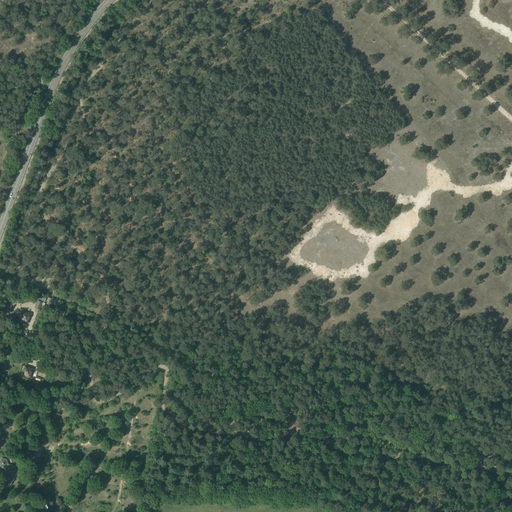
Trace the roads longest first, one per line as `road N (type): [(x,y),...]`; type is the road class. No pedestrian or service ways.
road 1 (track): [(151,0),(85,82),(80,124),(41,191),(47,223),(108,288),(87,371),(92,397),(103,402),(163,367),(162,408),(192,428),(265,438),(300,432),(349,451),(511,472)]
road 2 (track): [(511,253),(388,92),(382,72),(318,0)]
road 3 (primary): [(0,229),(67,56),(109,0)]
road 4 (track): [(382,0),(511,119)]
